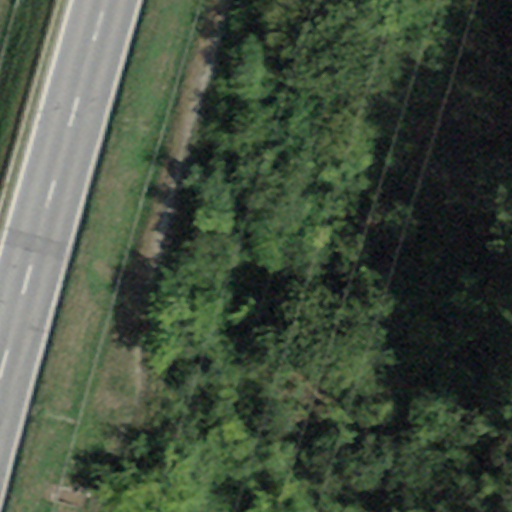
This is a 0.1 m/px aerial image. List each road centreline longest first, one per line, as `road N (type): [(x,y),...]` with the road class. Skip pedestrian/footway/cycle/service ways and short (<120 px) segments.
road 1 (track): [(108,511),(148,380),(175,190),(237,0)]
road 2 (secondary): [(104,0),(0,379)]
